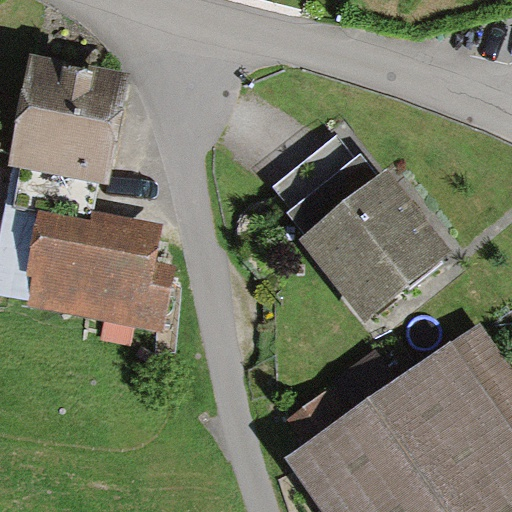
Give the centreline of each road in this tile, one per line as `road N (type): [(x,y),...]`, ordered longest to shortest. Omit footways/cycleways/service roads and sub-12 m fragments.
road 1 (unclassified): [(188,18),(186,149),(225,372),(265,511)]
road 2 (unclassified): [(188,18),(511,130)]
